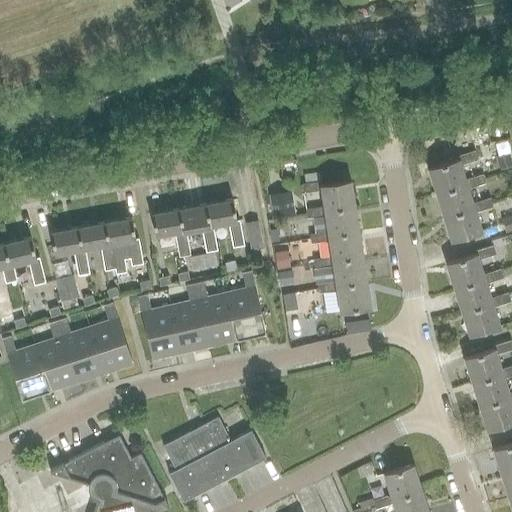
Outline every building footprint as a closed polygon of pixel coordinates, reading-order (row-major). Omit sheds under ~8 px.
[(461,166),(478,161),(475,151),(456,157),(457,161),(428,170),(435,194),(466,184),(465,181),(461,166)] [(435,194),(443,217),(474,207),(473,204),(468,189),(485,184),(482,175),(465,181),(466,184),(435,194)] [(321,191),(323,206),(324,211),(353,206),(349,181),(320,186),(319,181),(300,184),(302,194),(321,191)] [(295,215),(291,191),(268,194),(272,218),(295,215)] [(207,203),(212,225),(226,223),(231,247),(243,245),(238,220),(236,221),(232,198),(207,203)] [(490,199),(473,204),(474,207),(443,217),(451,242),(482,232),(475,211),(492,206),(490,199)] [(216,250),(215,241),(212,225),(207,203),(180,208),(185,230),(200,227),(204,252),(216,250)] [(357,231),(353,206),(324,211),(323,206),(305,209),(306,218),(324,215),(327,231),(328,236),(357,231)] [(189,255),(188,247),(185,230),(180,208),(150,213),(154,236),(173,232),(178,257),(189,255)] [(511,230),(511,214),(501,218),(506,232),(511,230)] [(123,259),(130,257),(131,264),(141,263),(137,239),(134,240),(130,217),(106,221),(115,268),(116,273),(126,271),(123,259)] [(263,248),(258,220),(245,223),(250,250),(263,248)] [(79,227),(83,249),(98,246),(103,270),(115,268),(106,221),(79,227)] [(88,273),(86,265),(83,249),(79,227),(50,232),(54,254),(73,251),(78,275),(88,273)] [(328,240),(331,256),(331,260),(361,256),(357,231),(328,236),(327,231),(309,234),(310,243),(328,240)] [(44,281),(42,273),(38,258),(35,258),(30,236),(6,242),(12,264),(27,260),(33,284),(44,281)] [(16,280),(12,264),(6,242),(0,243),(0,267),(4,283),(16,280)] [(484,278),(483,274),(479,261),(496,255),(493,246),(476,252),(477,255),(445,265),(452,288),(484,278)] [(216,264),(214,252),(189,257),(191,269),(216,264)] [(335,286),(365,281),(361,256),(331,260),(331,256),(313,259),(315,268),(332,265),(334,281),(335,286)] [(233,261),(224,263),(226,271),(235,269),(233,261)] [(492,301),(491,298),(486,283),(503,278),(500,269),(483,274),(484,278),(452,288),(460,312),(492,301)] [(245,290),(226,294),(236,338),(265,331),(251,270),(241,272),(245,290)] [(292,270),(277,272),(279,285),(294,283),(292,270)] [(187,272),(177,274),(179,281),(188,279),(187,272)] [(54,280),(61,302),(78,297),(72,275),(54,280)] [(168,276),(159,278),(160,285),(170,283),(168,276)] [(148,280),(139,283),(140,290),(150,288),(148,280)] [(203,281),(194,283),(209,346),(221,344),(221,341),(236,338),(226,294),(207,298),(203,281)] [(369,307),(365,281),(335,286),(334,281),(317,283),(319,293),(336,290),(339,312),(369,307)] [(189,303),(170,307),(180,350),(196,347),(196,349),(209,346),(194,283),(185,285),(189,303)] [(116,287),(106,290),(109,298),(118,294),(116,287)] [(492,301),(460,312),(468,336),(500,325),(493,307),(510,301),(507,292),(491,298),(492,301)] [(162,354),(180,350),(170,307),(151,311),(147,294),(137,296),(152,360),(163,357),(162,354)] [(91,295),(82,299),(84,306),(94,303),(91,295)] [(108,322),(90,328),(103,370),(120,365),(121,367),(132,364),(112,302),(102,305),(108,322)] [(57,307),(48,309),(50,317),(60,314),(57,307)] [(88,376),(103,370),(90,328),(71,334),(65,317),(56,320),(77,382),(89,378),(88,376)] [(22,318),(13,321),(16,328),(25,326),(22,318)] [(53,340),(35,346),(49,389),(64,384),(64,386),(77,382),(56,320),(48,323),(53,340)] [(21,398),(49,389),(35,346),(16,352),(10,335),(1,338),(21,398)] [(502,374),(501,370),(496,354),(511,349),(511,346),(510,341),(491,346),(493,350),(463,359),(471,384),(502,374)] [(510,397),(509,395),(504,379),(511,376),(511,366),(501,370),(502,374),(471,384),(478,407),(510,397)] [(510,397),(478,407),(486,432),(511,424),(511,403),(511,393),(509,395),(510,397)] [(182,501),(264,459),(249,430),(229,441),(217,417),(162,446),(174,469),(167,473),(182,501)] [(96,501),(92,511),(160,511),(168,508),(139,453),(130,458),(118,434),(49,471),(49,472),(87,483),(87,491),(90,497),(96,501)] [(511,471),(511,445),(492,452),(500,475),(511,471)] [(375,508),(392,503),(391,499),(420,490),(412,465),(383,474),(389,494),(372,499),(375,508)] [(511,496),(511,471),(500,475),(507,498),(511,496)] [(427,511),(420,490),(391,499),(392,503),(394,511),(427,511)]
